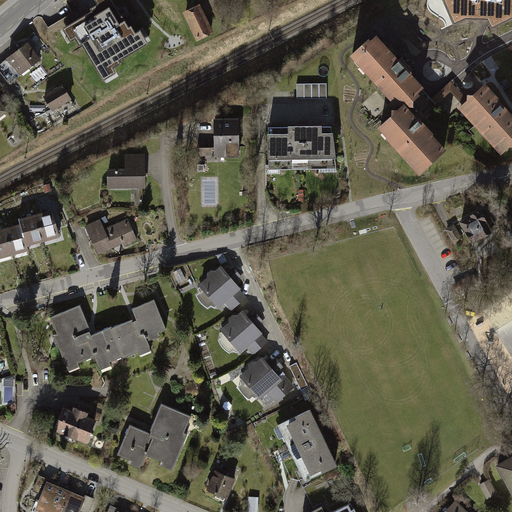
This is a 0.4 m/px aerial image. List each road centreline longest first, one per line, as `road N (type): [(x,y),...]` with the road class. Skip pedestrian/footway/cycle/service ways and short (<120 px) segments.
road 1 (residential): [(511,175),(0,301)]
road 2 (residential): [(179,511),(20,446)]
road 3 (unknown): [(271,232),(259,128),(277,103)]
